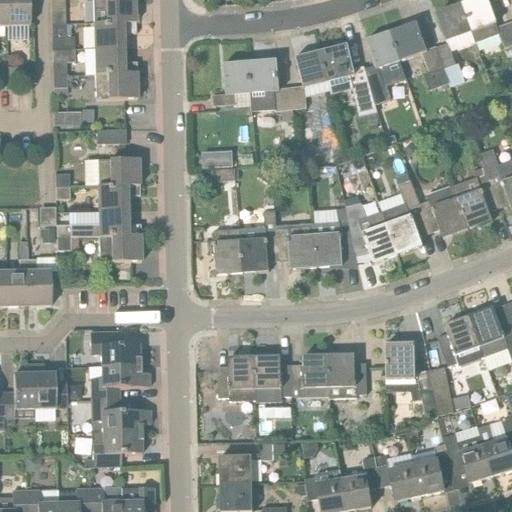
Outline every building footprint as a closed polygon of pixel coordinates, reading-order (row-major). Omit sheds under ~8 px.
[(28,0),(6,0),(7,29),(29,28),(28,0)] [(101,0),(93,0),(93,25),(92,25),(92,26),(135,25),(134,0),(101,0)] [(511,47),(511,35),(508,25),(497,29),(496,26),(497,25),(487,0),(482,0),(461,8),(471,35),(472,35),(475,45),(500,36),(505,50),(511,47)] [(471,35),(461,8),(436,16),(446,44),(471,35)] [(65,14),(51,14),(51,27),(66,27),(65,14)] [(135,25),(92,26),(93,52),(123,51),(123,36),(135,36),(135,25)] [(417,26),(392,35),(402,63),(421,56),(428,74),(423,76),(429,92),(449,85),(443,70),(436,49),(436,48),(426,51),(417,26)] [(51,27),(51,39),(66,39),(66,27),(51,27)] [(402,63),(392,35),(367,44),(375,69),(365,72),(375,115),(377,114),(374,106),(383,104),(379,91),(382,90),(377,71),(402,63)] [(448,45),(436,49),(443,70),(456,66),(448,45)] [(348,48),(321,55),(328,84),(349,79),(358,119),(375,115),(365,72),(355,75),(348,48)] [(95,77),(136,76),(136,65),(124,65),(123,51),(93,52),(94,77),(95,77)] [(74,64),(74,52),(52,52),(52,64),(66,64),(74,64)] [(302,88),(290,89),(293,111),(306,110),(305,99),(330,93),(328,84),(321,55),(295,61),(302,88)] [(66,78),(66,64),(52,64),(52,78),(66,78)] [(277,64),(250,66),(253,95),(274,94),(275,113),(281,113),(282,123),(294,122),(293,111),(290,89),(279,91),(277,64)] [(253,95),(250,66),(223,68),(226,97),(213,98),(213,109),(235,107),(235,105),(251,104),(251,96),(253,95)] [(464,83),(458,66),(456,66),(443,70),(449,85),(450,89),(464,83)] [(7,69),(7,77),(7,79),(35,78),(34,69),(7,69)] [(107,103),(137,102),(136,76),(95,77),(95,102),(107,102),(107,103)] [(53,90),(67,90),(66,78),(52,78),(53,90)] [(495,96),(500,106),(511,102),(507,91),(495,96)] [(80,128),(80,114),(53,114),(53,128),(80,128)] [(488,114),(476,119),(479,126),(490,122),(488,114)] [(379,126),(376,116),(366,118),(369,129),(379,126)] [(445,130),(434,134),(436,141),(448,137),(445,130)] [(96,146),(126,146),(126,132),(96,133),(96,146)] [(394,137),(387,139),(389,145),(396,143),(394,137)] [(413,143),(401,152),(407,159),(419,150),(413,143)] [(511,214),(511,162),(499,167),(493,151),(479,156),(484,169),(483,169),(498,210),(509,206),(511,214)] [(234,170),(235,153),(204,152),(203,169),(234,170)] [(96,187),(97,187),(139,187),(138,162),(96,163),(97,187),(96,187)] [(477,180),(451,190),(466,231),(491,222),(488,214),(498,210),(483,169),(474,173),(477,180)] [(266,183),(272,174),(265,171),(260,179),(266,183)] [(209,185),(233,184),(233,172),(209,173),(209,185)] [(395,179),(398,188),(410,183),(407,175),(395,179)] [(55,176),(55,188),(69,188),(69,176),(55,176)] [(405,205),(381,214),(397,257),(422,247),(419,240),(428,236),(410,183),(398,188),(405,205)] [(442,240),(466,231),(451,190),(428,199),(429,202),(420,206),(411,183),(410,183),(428,236),(440,232),(442,240)] [(139,199),(139,187),(97,187),(97,214),(127,214),(127,199),(139,199)] [(69,201),(69,188),(55,188),(55,202),(69,201)] [(345,210),(355,256),(368,252),(373,265),(397,257),(381,214),(359,222),(356,207),(345,207),(345,210)] [(42,210),(43,223),(58,221),(56,208),(42,210)] [(312,226),(315,270),(358,267),(355,256),(345,210),(336,212),(338,224),(312,226)] [(238,232),(242,275),(269,273),(268,264),(278,263),(274,213),(263,214),(265,230),(238,232)] [(290,271),(315,270),(312,226),(276,228),(275,213),(274,213),(278,263),(290,263),(290,271)] [(56,240),(70,239),(77,239),(98,239),(99,239),(140,239),(140,228),(128,228),(128,225),(127,225),(127,214),(97,214),(97,227),(56,227),(56,228),(56,240)] [(42,231),(42,245),(54,245),(54,230),(42,231)] [(217,277),(242,275),(238,232),(213,234),(217,277)] [(77,252),(77,239),(70,239),(56,240),(57,253),(76,252),(77,252)] [(140,239),(99,239),(99,254),(99,265),(141,265),(140,239)] [(6,309),(27,309),(27,262),(27,248),(18,249),(18,274),(5,275),(6,309)] [(35,262),(27,262),(27,309),(50,308),(50,289),(49,274),(56,274),(56,259),(35,259),(35,262)] [(59,288),(59,274),(56,274),(49,274),(50,289),(59,288)] [(480,349),(484,359),(484,360),(507,351),(511,364),(511,329),(504,307),(494,311),(493,310),(468,319),(479,349),(480,349)] [(447,369),(457,365),(459,369),(484,359),(480,349),(479,349),(468,319),(444,328),(447,337),(437,341),(447,369)] [(99,358),(99,370),(139,369),(138,347),(117,347),(117,336),(89,337),(90,358),(99,358)] [(385,347),(386,382),(415,381),(415,386),(418,385),(425,423),(438,420),(428,372),(415,375),(414,345),(400,345),(400,347),(385,347)] [(354,357),(328,358),(328,398),(329,398),(329,401),(356,400),(356,396),(367,397),(366,366),(354,366),(354,357)] [(291,367),(292,399),(328,398),(328,358),(302,358),(302,367),(291,367)] [(229,401),(229,403),(255,403),(255,359),(228,360),(228,370),(217,370),(218,401),(229,401)] [(280,359),(255,359),(255,403),(282,402),(282,399),(292,399),(291,367),(281,367),(280,359)] [(34,368),(35,412),(55,412),(55,411),(66,411),(66,384),(54,384),(54,376),(44,376),(43,367),(34,368)] [(23,377),(13,377),(13,394),(3,394),(3,421),(14,421),(15,421),(13,413),(33,412),(35,412),(34,368),(23,368),(23,377)] [(89,381),(90,403),(120,403),(119,391),(139,390),(139,369),(99,370),(100,380),(89,381)] [(445,369),(428,372),(438,420),(454,414),(445,369)] [(468,397),(452,400),(454,412),(470,408),(468,397)] [(101,424),(101,436),(141,435),(140,414),(120,414),(120,403),(90,403),(90,424),(101,424)] [(511,455),(511,419),(477,430),(479,437),(492,479),(511,473),(511,456),(511,455)] [(10,432),(14,427),(14,421),(3,421),(3,432),(10,432)] [(418,431),(406,434),(408,443),(420,439),(418,431)] [(141,457),(141,456),(141,435),(101,436),(101,446),(92,447),(92,461),(93,470),(121,469),(121,457),(141,457)] [(444,445),(443,445),(451,473),(465,470),(470,486),(492,479),(479,437),(457,444),(455,437),(443,440),(444,445)] [(434,452),(411,458),(420,498),(444,492),(440,476),(451,473),(443,445),(433,448),(434,452)] [(272,446),(260,447),(261,462),(273,462),(272,446)] [(284,446),(272,446),(273,462),(285,462),(284,446)] [(387,461),(388,466),(376,469),(379,490),(393,487),(397,503),(420,498),(411,458),(410,455),(387,461)] [(40,458),(25,458),(25,474),(34,473),(40,467),(40,458)] [(386,458),(374,460),(376,469),(388,466),(387,461),(386,458)] [(219,460),(220,486),(252,485),(251,459),(219,460)] [(339,472),(340,484),(345,511),(355,511),(371,509),(368,493),(379,490),(376,469),(374,460),(374,459),(362,461),(365,477),(341,481),(339,472)] [(93,470),(92,461),(83,462),(84,470),(93,470)] [(304,482),(305,486),(307,498),(308,503),(320,501),(321,511),(345,511),(340,484),(339,472),(314,476),(315,479),(304,482)] [(252,511),(252,485),(220,486),(220,511),(252,511)] [(307,498),(305,486),(294,488),(295,494),(302,499),(307,498)] [(138,504),(120,504),(120,511),(153,511),(153,490),(138,490),(138,504)] [(120,511),(120,504),(102,504),(102,491),(88,492),(89,511),(120,511)] [(12,493),(12,499),(0,499),(0,511),(27,511),(26,492),(12,493)] [(38,492),(26,492),(27,511),(57,511),(57,506),(56,492),(39,493),(38,492)] [(76,506),(57,506),(57,511),(89,511),(88,492),(75,492),(76,506)]
